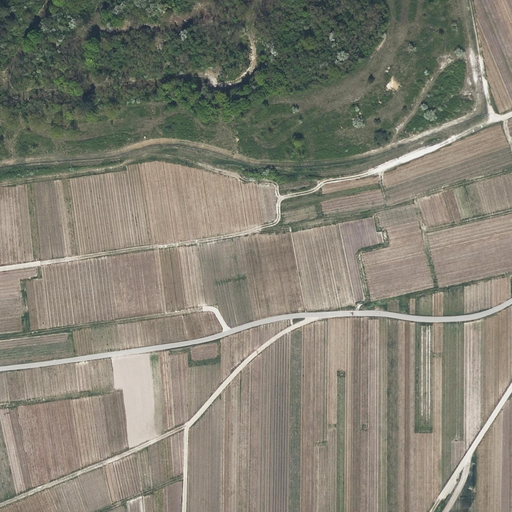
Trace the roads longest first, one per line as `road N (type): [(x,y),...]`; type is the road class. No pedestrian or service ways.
road 1 (track): [(503,116),(370,172),(279,196),(279,217),(246,232),(38,262)]
road 2 (unclassified): [(0,368),(195,341),(312,314)]
road 3 (unclassified): [(312,314),(271,339),(185,426),(182,511)]
road 4 (track): [(0,335),(207,307),(224,331)]
road 5 (unclassified): [(312,314),(461,317),(511,300)]
road 6 (track): [(185,426),(0,504)]
road 7 (unclassified): [(511,383),(439,497)]
road 8 (track): [(468,0),(494,118)]
